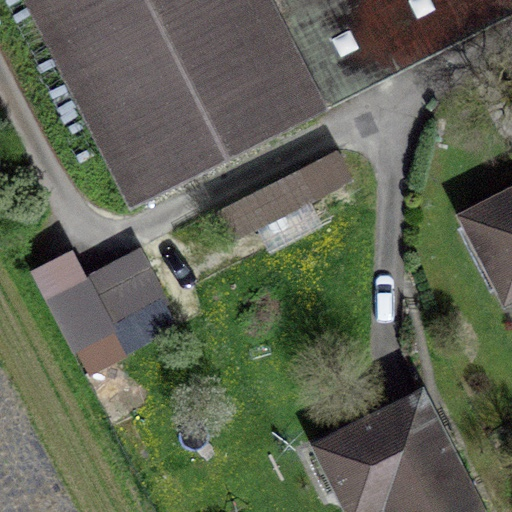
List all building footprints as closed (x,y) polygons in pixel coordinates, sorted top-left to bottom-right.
[(511,0),(19,0),(127,213),(511,16),(511,0)] [(334,155),(217,217),(235,251),(352,188),(334,155)] [(511,189),(456,220),(506,311),(511,307),(511,189)] [(90,279),(119,334),(168,309),(140,254),(90,279)] [(119,334),(90,279),(38,307),(67,361),(119,334)] [(484,511),(423,391),(310,447),(342,511),(484,511)]
